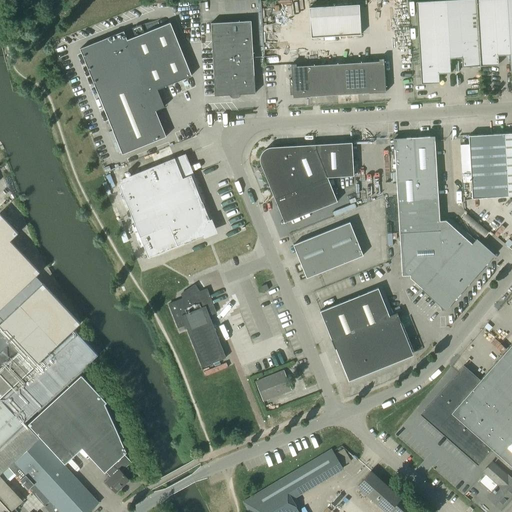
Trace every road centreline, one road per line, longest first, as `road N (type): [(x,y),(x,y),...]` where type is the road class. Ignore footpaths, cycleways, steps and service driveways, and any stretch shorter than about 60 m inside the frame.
road 1 (unclassified): [(337,415),(231,152),(239,133),(511,110)]
road 2 (unclassified): [(511,274),(425,376),(337,415)]
road 3 (unclassified): [(137,511),(220,464),(337,415)]
road 4 (unclassified): [(449,511),(337,415)]
